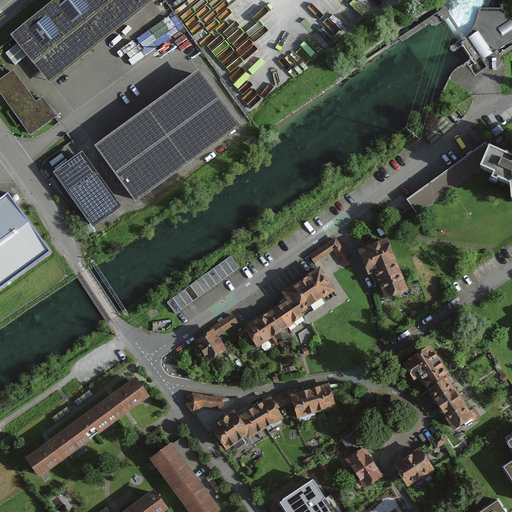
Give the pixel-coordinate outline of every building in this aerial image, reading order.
[(53,82),(150,3),(147,0),(55,0),(14,34),(53,82)] [(38,99),(31,103),(27,96),(12,74),(0,82),(0,92),(30,137),(53,122),(38,99)] [(139,202),(238,129),(200,77),(100,151),(139,202)] [(511,155),(492,149),(488,144),(408,201),(419,216),(485,168),(511,180),(511,186),(511,155)] [(122,208),(82,153),(53,173),(93,229),(122,208)] [(0,290),(48,256),(4,195),(0,197),(0,290)] [(315,264),(335,252),(345,266),(352,262),(336,238),(309,255),(315,264)] [(375,270),(396,262),(388,242),(362,252),(370,273),(375,270)] [(231,257),(167,303),(176,315),(239,269),(231,257)] [(406,289),(396,262),(375,270),(386,297),(406,289)] [(295,304),(300,312),(333,290),(320,270),(284,293),(289,301),(292,306),(295,304)] [(289,301),(276,310),(287,326),(303,316),(300,312),(295,304),(292,306),(289,301)] [(272,336),(287,326),(276,310),(261,320),(272,336)] [(209,363),(228,351),(219,337),(239,324),(233,315),(213,328),(214,330),(196,341),(209,363)] [(272,336),(261,320),(240,334),(243,339),(250,334),(258,345),(272,336)] [(427,390),(447,377),(448,376),(430,348),(404,365),(415,381),(419,378),(427,390)] [(460,398),(447,377),(427,390),(441,411),(460,398)] [(135,381),(81,420),(94,437),(147,398),(135,381)] [(309,388),(316,413),(336,407),(328,382),(309,388)] [(316,413),(309,388),(289,394),(292,403),(297,419),(316,413)] [(271,400),(278,410),(292,403),(289,394),(287,395),(285,392),(271,400)] [(194,394),(185,400),(195,415),(204,409),(203,408),(223,409),(223,398),(194,394)] [(253,408),(264,428),(282,417),(278,410),(271,400),(270,398),(253,408)] [(474,419),(460,398),(441,411),(454,432),(474,419)] [(250,437),(264,428),(253,408),(236,418),(248,434),(250,437)] [(248,434),(236,418),(234,415),(213,429),(227,449),(248,434)] [(81,420),(28,459),(40,476),(94,437),(81,420)] [(346,449),(356,443),(350,434),(341,439),(346,449)] [(172,445),(149,462),(186,511),(215,511),(220,508),(172,445)] [(345,461),(365,490),(384,477),(364,448),(345,461)] [(436,472),(421,449),(394,466),(409,489),(436,472)] [(511,459),(503,466),(505,470),(511,465),(511,459)] [(325,498),(312,479),(279,502),(286,511),(329,511),(322,500),(325,498)] [(153,492),(126,511),(164,511),(167,511),(153,492)] [(505,511),(499,502),(484,511),(505,511)]
